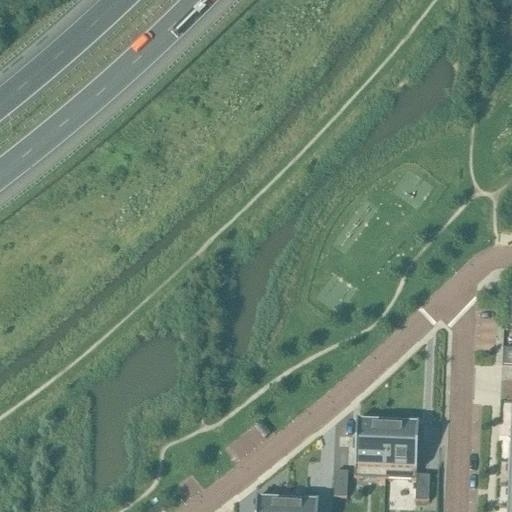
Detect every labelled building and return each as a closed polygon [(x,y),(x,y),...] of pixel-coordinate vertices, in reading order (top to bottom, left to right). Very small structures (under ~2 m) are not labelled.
[(385,480),(387,420),(369,419),(369,423),(358,422),(358,421),(356,421),(354,479),(385,480)] [(405,421),(387,420),(385,480),(416,482),(419,424),(417,424),(417,425),(405,424),(405,421)] [(335,473),(333,499),(347,500),(348,474),(335,473)] [(417,477),(416,503),(428,503),(429,478),(417,477)] [(286,511),(288,498),(269,497),(269,500),(258,500),(258,499),(256,499),(255,511),(286,511)] [(305,499),(288,498),(286,511),(317,511),(318,502),(316,502),(316,503),(305,502),(305,499)]
